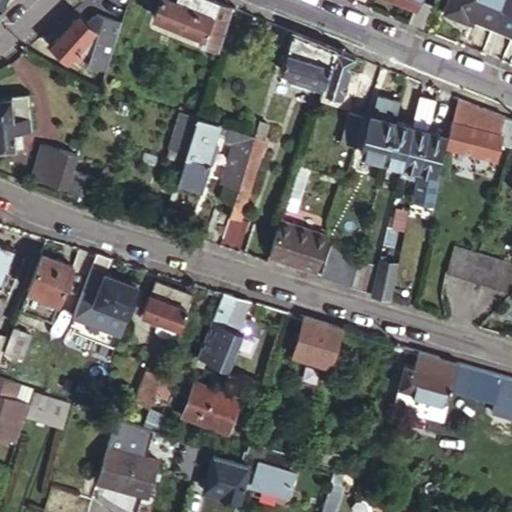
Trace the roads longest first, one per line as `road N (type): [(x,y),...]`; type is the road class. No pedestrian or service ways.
road 1 (residential): [(0,188),(172,258),(511,357)]
road 2 (unclassified): [(296,0),(511,89)]
